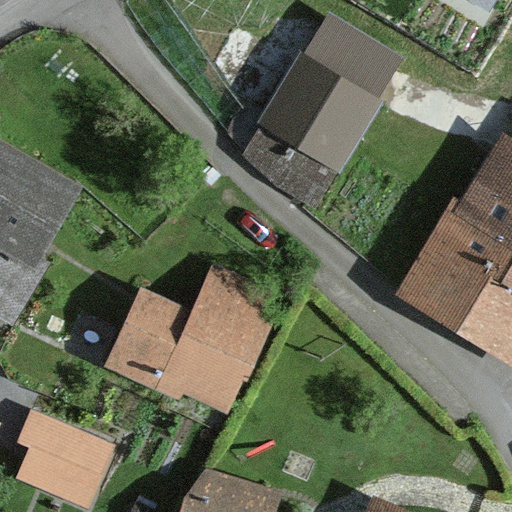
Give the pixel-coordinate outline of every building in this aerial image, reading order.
[(333,23),(249,155),(310,193),(393,61),(333,23)] [(42,164),(40,168),(0,145),(0,303),(0,304),(29,256),(21,252),(59,186),(68,191),(73,183),(42,164)] [(511,164),(478,219),(464,210),(417,284),(511,344),(511,164)] [(175,384),(178,376),(228,398),(262,322),(246,315),(258,290),(220,272),(198,322),(187,317),(181,330),(143,312),(121,359),(175,384)] [(85,501),(109,447),(33,415),(22,441),(36,447),(24,474),(85,501)] [(257,511),(262,498),(208,482),(193,499),(188,511),(257,511)]
